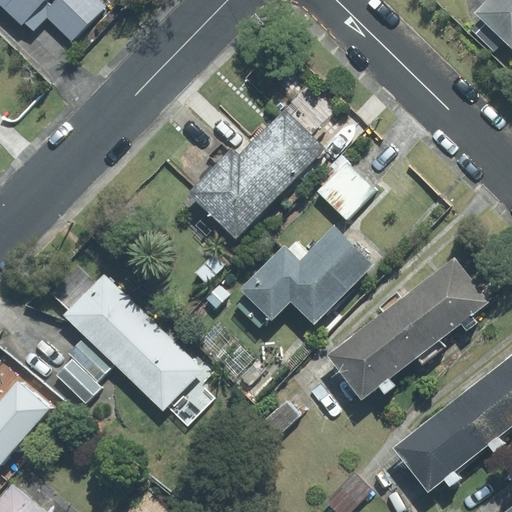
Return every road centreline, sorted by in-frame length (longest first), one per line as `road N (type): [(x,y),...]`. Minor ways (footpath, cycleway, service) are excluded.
road 1 (residential): [(0,235),(229,0)]
road 2 (residential): [(336,0),(511,170)]
